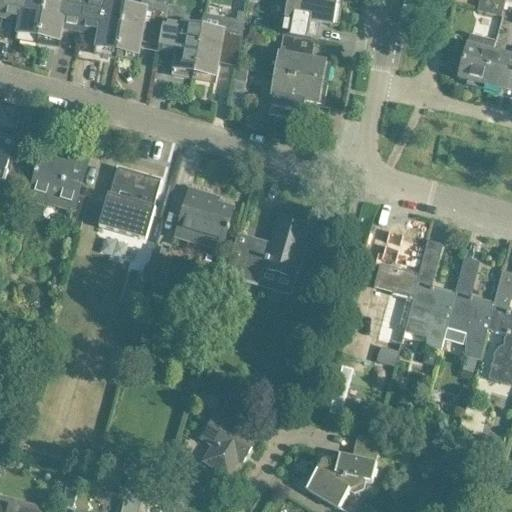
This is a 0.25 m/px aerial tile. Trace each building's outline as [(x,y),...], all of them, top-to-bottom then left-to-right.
[(38,45),(45,0),(4,0),(2,13),(1,18),(2,18),(3,17),(21,20),(17,42),(38,45)] [(81,31),(87,1),(79,0),(45,0),(38,45),(58,49),(62,28),(81,31)] [(152,0),(142,0),(141,11),(126,8),(117,59),(137,63),(141,41),(159,45),(164,22),(167,2),(152,0)] [(338,28),(341,8),(296,0),(289,0),(283,38),(313,44),(316,24),(338,28)] [(502,19),(505,3),(492,0),(480,0),(477,13),(502,19)] [(117,59),(126,8),(87,1),(81,31),(99,34),(96,56),(117,59)] [(206,16),(204,29),(194,81),(214,85),(218,64),(236,67),(236,68),(237,68),(246,15),(238,14),(237,22),(206,16)] [(194,81),(204,29),(164,22),(159,45),(158,54),(159,53),(177,56),(173,77),(194,81)] [(484,89),(494,54),(496,44),(470,37),(459,81),(466,83),(465,84),(484,89)] [(310,62),(313,44),(283,38),(276,78),(327,87),(331,66),(310,62)] [(510,94),(511,88),(511,58),(494,54),(484,89),(500,93),(500,92),(510,94)] [(247,84),(248,72),(237,70),(235,82),(247,84)] [(323,107),(327,87),(276,78),(272,97),(274,98),(274,102),(272,101),(269,117),(304,123),(306,108),(304,107),(305,103),(323,107)] [(0,218),(4,219),(16,180),(14,180),(24,144),(3,138),(0,137),(0,218)] [(77,198),(87,162),(71,158),(68,167),(42,159),(38,173),(36,173),(35,176),(37,177),(30,200),(74,213),(69,230),(80,233),(89,202),(77,198)] [(108,197),(99,229),(146,243),(155,211),(153,210),(161,183),(119,171),(111,198),(108,197)] [(228,234),(230,229),(228,229),(233,210),(209,203),(210,198),(190,192),(176,239),(221,253),(227,233),(228,234)] [(238,236),(226,278),(259,287),(263,273),(263,272),(293,281),(309,227),(278,217),(270,245),(238,236)] [(379,271),(374,290),(390,294),(378,342),(400,348),(404,335),(418,278),(427,248),(404,242),(405,238),(403,237),(389,234),(383,257),(378,256),(374,270),(379,271)] [(418,278),(404,335),(427,341),(426,349),(441,353),(447,331),(455,297),(428,289),(429,283),(433,284),(433,282),(442,247),(428,244),(427,248),(418,278)] [(158,286),(167,253),(154,250),(145,282),(158,286)] [(487,332),(494,306),(467,299),(468,294),(472,295),(472,292),(479,265),(464,262),(455,297),(447,331),(466,337),(465,359),(479,363),(487,332)] [(136,308),(144,277),(131,273),(122,304),(136,308)] [(511,388),(511,315),(504,313),(506,308),(509,309),(510,306),(509,306),(511,296),(511,278),(502,276),(494,306),(487,332),(504,337),(503,350),(500,350),(497,352),(494,356),(488,383),(511,388)] [(257,441),(231,425),(239,412),(226,403),(217,417),(217,416),(202,441),(214,448),(204,464),(228,478),(238,463),(242,466),(257,441)] [(381,444),(357,439),(353,460),(339,457),(336,471),(330,470),(331,468),(331,467),(330,466),(330,465),(329,464),(328,463),(326,463),(325,463),(324,463),(323,463),(321,464),(321,466),(320,469),(306,492),(339,511),(350,494),(354,497),(363,493),(365,484),(372,486),(377,465),(376,465),(381,444)] [(471,439),(464,459),(484,466),(491,445),(471,439)] [(70,477),(62,507),(74,510),(81,480),(70,477)] [(121,511),(139,511),(143,498),(126,494),(121,511)]
